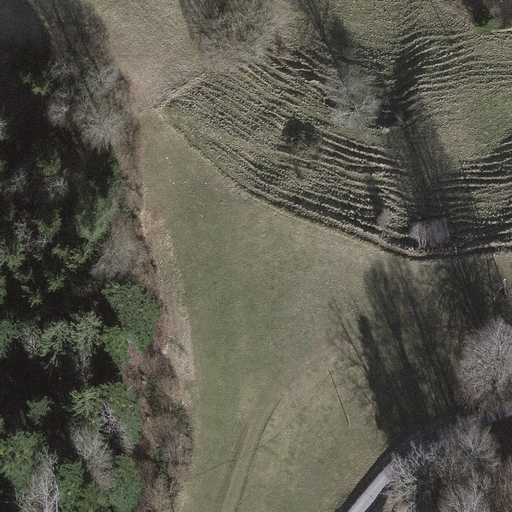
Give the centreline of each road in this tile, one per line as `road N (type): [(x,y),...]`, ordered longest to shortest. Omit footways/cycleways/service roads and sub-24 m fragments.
road 1 (track): [(511,325),(373,341),(311,360),(268,405),(221,511)]
road 2 (unclassified): [(511,409),(418,453),(360,511)]
